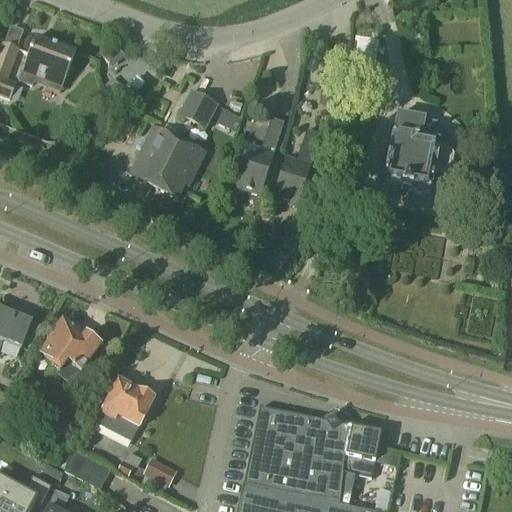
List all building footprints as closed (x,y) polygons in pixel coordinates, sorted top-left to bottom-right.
[(21,74),(47,84),(45,88),(60,94),(61,89),(62,89),(62,88),(75,54),(34,39),(21,74)] [(112,97),(120,88),(112,80),(104,89),(112,97)] [(203,101),(190,95),(178,118),(191,125),(203,101)] [(203,101),(191,125),(205,131),(217,108),(203,101)] [(216,126),(230,134),(236,122),(222,114),(216,126)] [(392,138),(382,185),(411,191),(411,193),(412,194),(413,196),(415,197),(417,198),(418,198),(420,198),(422,197),(424,196),(425,195),(426,194),(428,195),(433,174),(445,176),(450,173),(452,160),(449,156),(437,153),(438,147),(419,144),(423,123),(397,117),(393,138),(392,138)] [(248,149),(234,191),(260,199),(283,125),(270,121),(260,153),(248,149)] [(128,177),(151,188),(165,160),(172,163),(181,145),(152,130),(128,177)] [(285,161),(271,203),(297,211),(320,137),(306,133),(296,164),(285,161)] [(181,145),(172,163),(165,160),(151,188),(177,202),(191,174),(195,176),(205,156),(181,145)] [(0,311),(0,349),(3,343),(21,350),(31,324),(0,311)] [(48,345),(39,358),(52,367),(50,371),(57,376),(55,378),(69,388),(97,351),(96,346),(85,338),(84,339),(62,323),(47,344),(48,345)] [(94,428),(130,446),(137,431),(138,432),(154,402),(153,401),(152,396),(143,391),(139,393),(117,383),(100,416),(100,417),(94,428)] [(0,395),(0,410),(4,413),(10,400),(0,395)] [(259,411),(243,488),(270,494),(286,417),(259,411)] [(286,417),(270,494),(243,488),(237,511),(356,511),(345,510),(351,478),(370,482),(380,436),(347,429),(336,413),(320,424),(286,417)] [(99,494),(100,494),(111,473),(75,454),(64,474),(99,494)] [(381,468),(396,471),(398,458),(383,455),(381,468)] [(144,479),(172,489),(179,471),(151,461),(144,479)] [(24,493),(0,480),(0,511),(30,511),(35,503),(41,507),(51,490),(32,479),(24,493)] [(55,494),(46,511),(63,511),(69,500),(55,494)]
